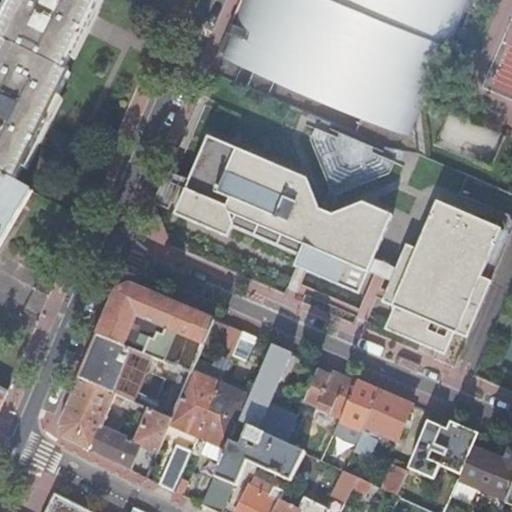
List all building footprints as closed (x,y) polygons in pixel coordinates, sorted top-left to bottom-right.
[(0,39),(1,40),(0,43),(0,175),(14,183),(42,128),(69,74),(63,71),(89,20),(99,0),(14,0),(0,28),(0,39)] [(240,0),(235,13),(223,41),(219,51),(410,135),(465,0),(240,0)] [(207,79),(201,94),(210,98),(216,83),(207,79)] [(308,176),(244,150),(209,135),(195,169),(206,173),(198,192),(187,188),(183,196),(176,213),(230,236),(234,227),(244,222),(253,226),(304,247),(297,264),(299,265),(303,267),(307,269),(361,292),(370,270),(373,265),(375,260),(391,222),(395,213),(365,201),(335,213),(323,208),(311,183),(308,176)] [(206,173),(195,169),(191,177),(187,188),(198,192),(206,173)] [(0,246),(31,193),(14,183),(0,175),(0,246)] [(161,187),(183,196),(187,188),(165,178),(163,183),(161,187)] [(491,281),(494,273),(511,234),(438,202),(423,238),(417,249),(407,245),(397,269),(394,274),(392,280),(387,292),(383,300),(382,303),(395,308),(386,329),(390,331),(446,355),(456,333),(463,336),(467,338),(479,310),(491,281)] [(394,274),(397,269),(375,260),(373,265),(370,270),(376,273),(386,277),(392,280),(394,274)] [(299,265),(286,296),(290,298),(294,300),(307,269),(303,267),(299,265)] [(359,327),(364,330),(377,298),(381,290),(386,277),(376,273),(354,325),(359,327)] [(387,292),(392,280),(386,277),(381,290),(387,292)] [(117,290),(98,335),(154,359),(191,375),(192,373),(196,362),(214,320),(206,317),(132,285),(125,288),(117,290)] [(377,298),(383,300),(387,292),(381,290),(377,298)] [(244,333),(231,328),(220,353),(225,355),(223,359),(231,362),(233,357),(244,333)] [(257,339),(244,333),(233,357),(246,363),(257,339)] [(83,370),(79,380),(116,397),(126,401),(134,405),(154,359),(98,335),(83,370)] [(255,385),(239,423),(286,445),(298,416),(269,404),(291,354),(271,345),(255,385)] [(192,373),(221,385),(226,375),(196,362),(192,373)] [(326,369),(319,366),(304,402),(340,417),(355,381),(326,369)] [(191,375),(181,399),(210,412),(221,385),(192,373),(191,375)] [(144,446),(136,443),(119,435),(123,425),(108,417),(113,403),(123,407),(126,401),(116,397),(79,380),(63,417),(58,429),(63,438),(92,453),(120,466),(132,472),(144,446)] [(362,384),(355,381),(340,417),(336,427),(360,437),(380,392),(362,384)] [(221,385),(210,412),(239,423),(255,385),(246,382),(241,394),(221,385)] [(0,386),(0,411),(0,412),(2,408),(9,392),(0,386)] [(413,406),(380,392),(360,437),(353,452),(370,459),(380,434),(397,441),(407,418),(413,406)] [(181,399),(172,421),(170,426),(184,432),(199,439),(210,412),(181,399)] [(136,443),(144,446),(151,450),(158,453),(170,426),(172,421),(150,411),(136,443)] [(210,412),(199,439),(213,445),(227,451),(239,423),(210,412)] [(477,433),(450,422),(446,430),(442,428),(440,427),(428,422),(407,469),(432,480),(438,466),(459,476),(471,447),(477,433)] [(216,477),(234,485),(236,486),(247,461),(290,481),(304,454),(286,445),(239,423),(227,451),(216,477)] [(176,446),(160,486),(175,494),(181,480),(193,453),(176,446)] [(471,447),(459,476),(450,496),(470,505),(477,489),(505,501),(511,486),(511,447),(509,447),(503,462),(494,458),(471,447)] [(395,496),(405,473),(404,473),(407,467),(395,462),(393,468),(391,467),(381,489),(395,496)] [(344,473),(343,472),(331,496),(345,504),(357,479),(344,473)] [(212,511),(221,511),(234,485),(216,477),(203,507),(212,511)] [(275,511),(280,502),(284,493),(254,479),(243,501),(237,511),(275,511)] [(363,495),(369,484),(358,479),(353,490),(363,495)] [(189,483),(181,480),(175,494),(183,498),(189,483)] [(88,511),(56,496),(47,511),(88,511)] [(299,511),(280,502),(275,511),(329,511),(305,500),(299,511)]
